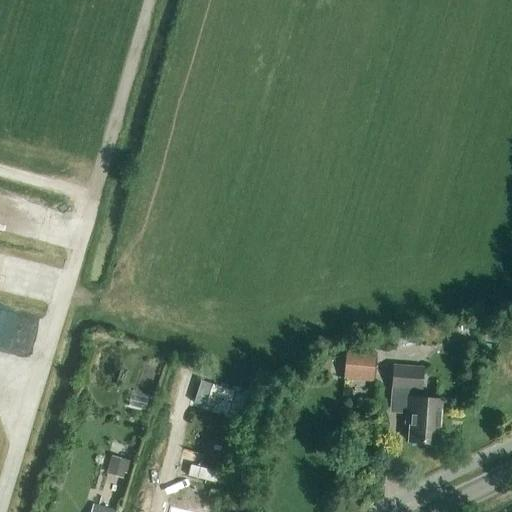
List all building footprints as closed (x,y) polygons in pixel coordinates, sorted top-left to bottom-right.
[(395,349),(417,344),(413,329),(391,334),(395,349)] [(373,381),(375,351),(345,349),(343,379),(373,381)] [(314,356),(311,373),(327,376),(330,359),(314,356)] [(421,391),(423,367),(394,365),(392,389),(413,391),(413,397),(412,397),(408,441),(438,443),(442,400),(420,398),(421,391)] [(118,452),(113,468),(134,474),(138,458),(118,452)] [(165,511),(172,511),(178,485),(144,477),(138,506),(165,511)]
